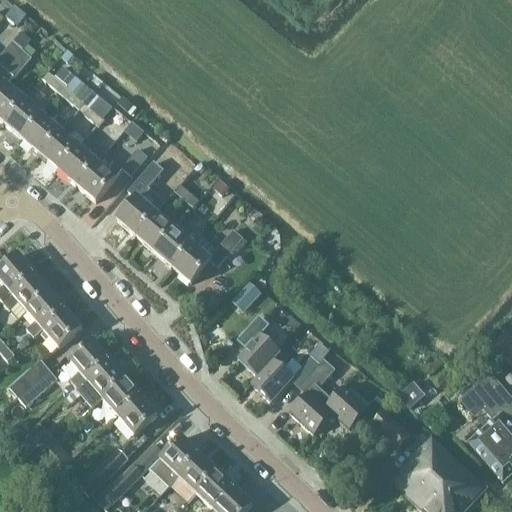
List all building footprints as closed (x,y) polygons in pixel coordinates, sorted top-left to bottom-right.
[(0,17),(12,28),(22,16),(10,6),(0,17)] [(21,52),(22,52),(31,42),(21,34),(0,58),(0,67),(5,71),(21,52)] [(31,60),(22,52),(21,52),(5,71),(14,79),(31,60)] [(66,53),(59,61),(68,69),(75,61),(66,53)] [(62,71),(55,80),(64,88),(66,90),(74,81),(62,71)] [(60,97),(66,90),(64,88),(55,80),(48,75),(42,81),(60,97)] [(94,95),(93,94),(76,79),(74,81),(66,90),(60,97),(79,113),(94,95)] [(21,92),(17,96),(5,87),(0,92),(0,123),(3,126),(28,97),(21,92)] [(103,121),(103,122),(108,117),(113,111),(94,95),(79,113),(97,128),(103,121)] [(42,118),(25,103),(29,98),(28,97),(3,126),(22,142),(42,118)] [(123,101),(118,107),(128,116),(133,110),(123,101)] [(58,118),(51,126),(42,118),(22,142),(40,158),(67,126),(58,118)] [(58,136),(40,158),(58,173),(77,152),(79,149),(69,141),(75,134),(67,127),(68,126),(67,126),(58,136)] [(77,152),(58,173),(77,189),(104,156),(87,141),(86,141),(85,143),(79,149),(77,152)] [(137,152),(121,171),(131,180),(147,161),(137,152)] [(153,199),(178,171),(157,152),(132,180),(153,199)] [(115,181),(106,173),(114,164),(104,156),(77,189),(95,205),(115,181)] [(228,192),(218,184),(213,190),(223,198),(228,192)] [(189,195),(189,194),(180,187),(173,193),(192,209),(198,203),(189,195)] [(135,239),(155,215),(137,199),(117,223),(135,239)] [(153,255),(174,231),(155,215),(135,239),(153,255)] [(174,231),(153,255),(172,271),(200,238),(191,230),(182,222),(174,231)] [(227,260),(243,241),(234,233),(217,252),(227,260)] [(200,238),(172,271),(190,287),(210,264),(217,271),(227,260),(217,252),(216,252),(210,247),(200,238)] [(0,301),(1,303),(33,276),(17,257),(0,271),(0,284),(3,288),(0,290),(0,301)] [(26,314),(49,294),(33,276),(1,303),(9,312),(18,305),(26,314)] [(232,304),(243,314),(259,296),(248,286),(232,304)] [(33,341),(65,313),(49,294),(26,314),(35,325),(26,332),(33,341)] [(58,351),(81,331),(65,313),(33,341),(34,341),(43,334),(58,351)] [(258,381),(274,364),(281,356),(261,338),(270,327),(261,320),(240,343),(247,350),(237,361),(257,379),(258,381)] [(511,344),(511,343),(506,336),(493,349),(511,369),(511,344)] [(0,355),(7,364),(14,357),(0,341),(0,355)] [(77,392),(110,363),(94,345),(71,365),(79,374),(69,383),(77,392)] [(257,379),(250,387),(272,406),(291,385),(298,391),(319,367),(311,360),(293,380),(281,370),(274,364),(258,381),(257,379)] [(103,402),(126,381),(110,363),(77,392),(78,392),(76,394),(92,411),(102,402),(103,402)] [(325,410),(332,403),(319,391),(335,373),(323,363),(319,367),(298,391),(305,398),(290,415),(314,437),(331,418),(332,417),(325,410)] [(17,401),(49,373),(40,364),(9,391),(17,401)] [(26,411),(57,383),(49,373),(17,401),(26,411)] [(466,446),(503,487),(511,479),(511,429),(511,428),(511,427),(511,401),(489,376),(458,404),(474,422),(483,414),(492,424),(466,446)] [(118,420),(142,400),(126,381),(103,402),(118,420)] [(413,388),(398,401),(407,411),(422,398),(413,388)] [(377,401),(373,406),(367,411),(344,390),(332,403),(325,410),(332,417),(331,418),(348,433),(366,413),(374,421),(386,408),(377,401)] [(134,438),(158,418),(142,400),(118,420),(134,438)] [(394,450),(407,437),(383,415),(371,428),(394,450)] [(29,459),(43,447),(37,441),(46,434),(40,426),(26,438),(27,439),(18,447),(29,459)] [(176,479),(198,456),(180,439),(164,457),(149,472),(169,491),(178,481),(176,479)] [(419,511),(466,511),(486,491),(430,440),(401,471),(403,473),(391,486),(419,511)] [(72,462),(55,444),(39,459),(56,477),(72,462)] [(88,501),(108,480),(109,480),(128,462),(118,452),(100,471),(79,493),(88,501)] [(194,496),(216,473),(198,456),(176,479),(178,481),(194,496)] [(112,510),(144,478),(133,467),(101,500),(103,501),(98,507),(103,511),(107,511),(110,509),(112,510)] [(213,511),(234,490),(216,473),(194,496),(210,511),(213,511)] [(247,511),(252,507),(234,490),(213,511),(247,511)]
